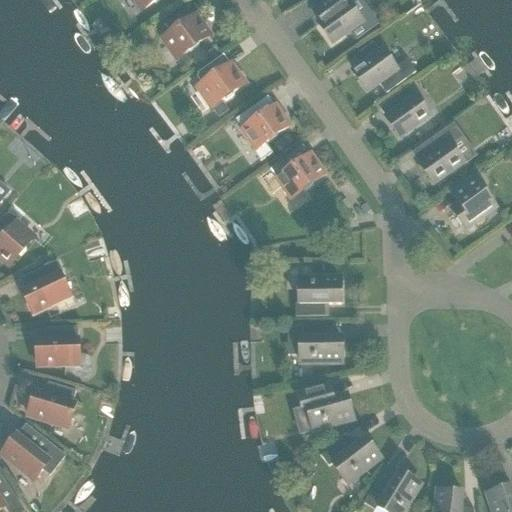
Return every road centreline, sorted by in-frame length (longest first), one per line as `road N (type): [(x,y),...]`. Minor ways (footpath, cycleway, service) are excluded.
road 1 (residential): [(244,0),(388,199),(398,293)]
road 2 (residential): [(398,293),(399,379),(411,412),(462,438),(495,435),(511,424)]
